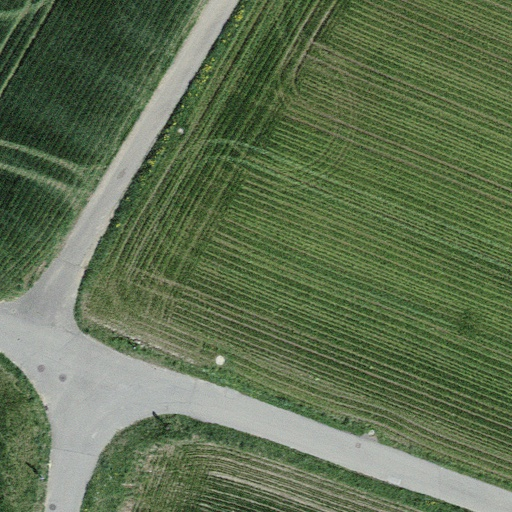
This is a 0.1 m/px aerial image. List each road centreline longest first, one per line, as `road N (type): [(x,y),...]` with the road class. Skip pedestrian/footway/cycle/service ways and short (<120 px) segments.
road 1 (unclassified): [(103,368),(511,509)]
road 2 (unclassified): [(32,342),(90,225),(225,0)]
road 3 (residential): [(63,511),(103,368)]
